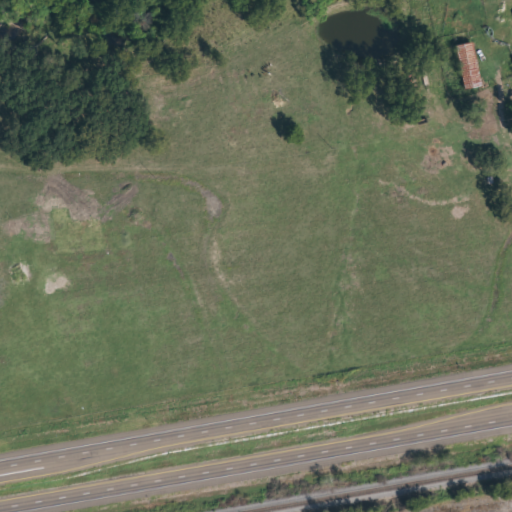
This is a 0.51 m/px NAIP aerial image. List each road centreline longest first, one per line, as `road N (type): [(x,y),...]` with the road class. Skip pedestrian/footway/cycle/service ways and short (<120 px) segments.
road 1 (trunk): [(0,507),(511,419)]
road 2 (trunk): [(511,376),(0,461)]
